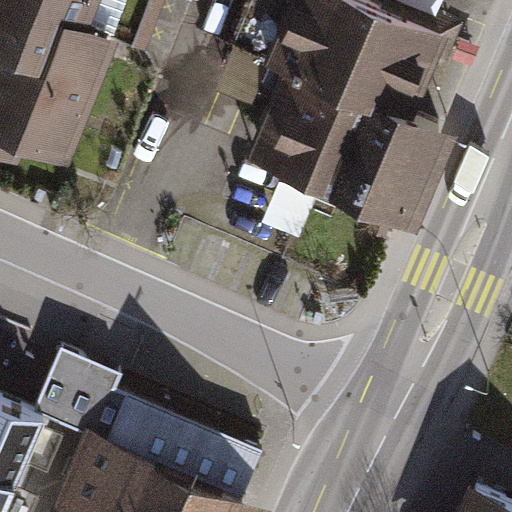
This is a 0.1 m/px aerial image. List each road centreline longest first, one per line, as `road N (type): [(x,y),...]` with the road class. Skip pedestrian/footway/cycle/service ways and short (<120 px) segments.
road 1 (residential): [(397,417),(0,232)]
road 2 (secondary): [(511,134),(397,417)]
